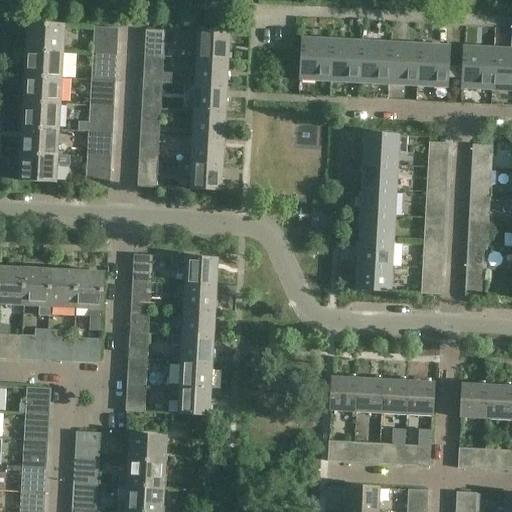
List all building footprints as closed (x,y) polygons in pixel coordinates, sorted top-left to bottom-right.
[(27,24),(26,51),(63,53),(65,26),(48,25),(27,24)] [(94,28),(93,54),(117,56),(118,28),(116,28),(94,27),(94,28)] [(198,48),(197,62),(230,64),(231,37),(185,35),(184,47),(198,48)] [(329,83),(331,43),(304,41),(302,81),(329,83)] [(360,44),(331,43),(329,83),(358,84),(360,44)] [(360,44),(358,84),(385,86),(388,46),(360,44)] [(388,46),(385,86),(415,87),(417,47),(388,46)] [(417,47),(415,87),(449,89),(450,69),(451,49),(417,47)] [(145,49),(145,57),(164,58),(164,50),(145,49)] [(465,50),(464,81),(463,91),(489,92),(491,51),(465,50)] [(26,51),(25,76),(62,78),(63,53),(26,51)] [(511,52),(491,51),(489,92),(511,92),(511,52)] [(93,54),(91,80),(115,82),(117,56),(93,54)] [(197,62),(196,88),(229,90),(230,64),(197,62)] [(464,70),(450,69),(449,80),(464,81),(464,70)] [(144,75),(143,83),(162,84),(173,85),(173,74),(163,73),(163,76),(144,75)] [(25,76),(23,103),(60,105),(62,78),(25,76)] [(91,80),(90,106),(114,108),(115,82),(91,80)] [(143,83),(142,109),(161,110),(162,84),(143,83)] [(196,88),(194,114),(227,116),(229,90),(196,88)] [(23,103),(22,129),(59,131),(60,105),(23,103)] [(90,106),(89,119),(113,121),(114,108),(90,106)] [(194,114),(193,140),(226,142),(227,116),(194,114)] [(141,126),(141,135),(160,136),(160,127),(141,126)] [(22,129),(20,154),(57,157),(59,131),(22,129)] [(88,133),(88,145),(112,146),(113,134),(88,133)] [(141,135),(139,161),(158,162),(160,136),(141,135)] [(367,136),(365,167),(399,169),(400,155),(408,155),(409,139),(386,137),(367,136)] [(226,142),(193,140),(191,166),(224,168),(226,142)] [(429,144),(428,170),(448,171),(449,146),(429,144)] [(473,173),(492,174),(493,147),(474,147),(473,173)] [(160,152),(160,166),(174,166),(174,151),(160,152)] [(20,154),(19,181),(36,182),(48,183),(56,183),(57,166),(70,166),(70,157),(57,157),(20,154)] [(87,160),(86,172),(111,173),(111,161),(87,160)] [(190,193),(223,195),(224,168),(191,166),(179,166),(179,177),(191,178),(190,193)] [(399,169),(365,167),(364,190),(398,192),(399,169)] [(428,170),(426,194),(446,195),(448,171),(428,170)] [(492,174),(473,173),(472,196),(491,197),(492,174)] [(138,178),(138,186),(157,187),(157,179),(138,178)] [(398,192),(364,190),(363,216),(397,218),(398,192)] [(426,194),(425,220),(445,221),(446,195),(426,194)] [(472,196),(471,222),(489,223),(491,197),(472,196)] [(363,216),(361,241),(395,243),(397,218),(363,216)] [(425,220),(424,245),(444,246),(445,221),(425,220)] [(489,223),(471,222),(469,247),(488,248),(489,223)] [(361,241),(360,265),(394,267),(395,243),(361,241)] [(444,246),(424,245),(422,269),(443,270),(444,246)] [(488,248),(469,247),(468,271),(487,272),(488,248)] [(136,258),(134,284),(152,285),(153,268),(153,259),(136,258)] [(186,287),(219,289),(220,263),(173,260),(172,272),(186,273),(186,287)] [(394,267),(360,265),(359,294),(392,295),(394,267)] [(443,270),(422,269),(421,296),(441,297),(443,270)] [(1,270),(0,282),(0,307),(25,309),(27,272),(1,270)] [(487,272),(468,271),(467,299),(485,300),(487,272)] [(27,272),(25,309),(40,310),(40,318),(50,318),(51,311),(53,273),(27,272)] [(79,274),(53,273),(51,311),(77,312),(79,274)] [(79,274),(77,312),(91,313),(90,331),(102,332),(105,276),(79,274)] [(152,285),(134,284),(133,310),(150,311),(152,285)] [(186,287),(184,313),(217,315),(219,289),(186,287)] [(133,310),(131,336),(149,337),(150,311),(133,310)] [(184,313),(183,339),(216,341),(217,315),(184,313)] [(23,337),(0,336),(0,360),(22,362),(23,337)] [(149,337),(131,336),(130,362),(148,363),(149,337)] [(49,339),(23,337),(22,362),(48,363),(49,339)] [(74,364),(75,340),(62,339),(61,364),(74,364)] [(216,341),(183,339),(181,365),(215,367),(216,341)] [(101,341),(75,340),(74,364),(100,366),(101,341)] [(165,361),(165,351),(149,350),(149,360),(165,361)] [(148,363),(130,362),(128,388),(147,389),(148,363)] [(181,365),(180,391),(213,393),(215,367),(181,365)] [(357,415),(359,382),(333,380),(331,413),(357,415)] [(359,382),(357,415),(382,416),(384,383),(359,382)] [(384,383),(382,416),(407,418),(409,384),(384,383)] [(434,386),(409,384),(407,418),(432,419),(433,399),(434,386)] [(147,389),(128,388),(126,414),(145,415),(147,389)] [(488,422),(489,389),(464,388),(462,420),(488,422)] [(511,389),(489,389),(488,422),(511,423),(511,418),(511,389)] [(27,390),(25,417),(50,418),(51,392),(27,390)] [(180,391),(169,390),(168,400),(179,401),(179,418),(212,419),(213,393),(180,391)] [(25,417),(24,443),(48,444),(50,418),(25,417)] [(78,434),(76,461),(99,463),(101,435),(78,434)] [(130,438),(129,464),(165,466),(167,440),(130,438)] [(48,444),(24,443),(23,469),(47,470),(48,444)] [(354,465),(355,444),(329,443),(328,464),(354,465)] [(355,444),(354,465),(379,466),(380,446),(355,444)] [(406,447),(380,446),(379,466),(405,468),(406,447)] [(406,447),(405,468),(430,469),(431,449),(406,447)] [(485,471),(486,451),(461,450),(460,470),(485,471)] [(510,453),(486,451),(485,471),(509,473),(510,453)] [(99,463),(76,461),(75,487),(98,489),(99,463)] [(165,466),(129,464),(128,476),(120,476),(120,490),(127,490),(164,492),(165,466)] [(23,469),(21,495),(46,496),(47,470),(23,469)] [(162,511),(164,492),(127,490),(127,502),(119,502),(118,511),(162,511)] [(348,490),(346,511),(380,511),(381,492),(348,490)] [(407,511),(427,511),(429,494),(408,493),(407,511)] [(21,495),(20,511),(44,511),(46,496),(21,495)] [(458,495),(457,511),(476,511),(477,496),(458,495)] [(74,500),(73,511),(96,511),(97,502),(74,500)]
